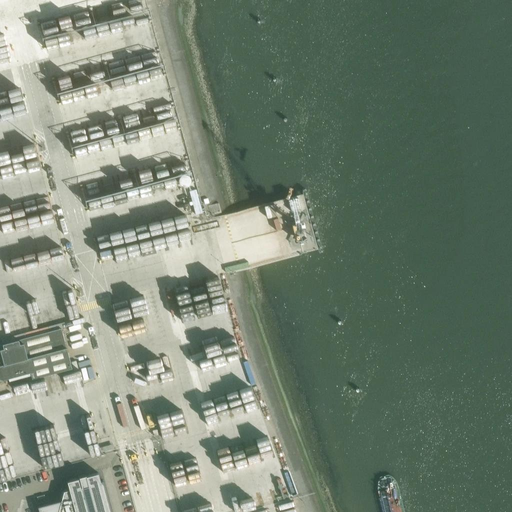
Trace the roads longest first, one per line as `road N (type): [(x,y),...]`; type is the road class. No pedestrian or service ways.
road 1 (unknown): [(0,424),(203,367)]
road 2 (unknown): [(92,288),(217,254)]
